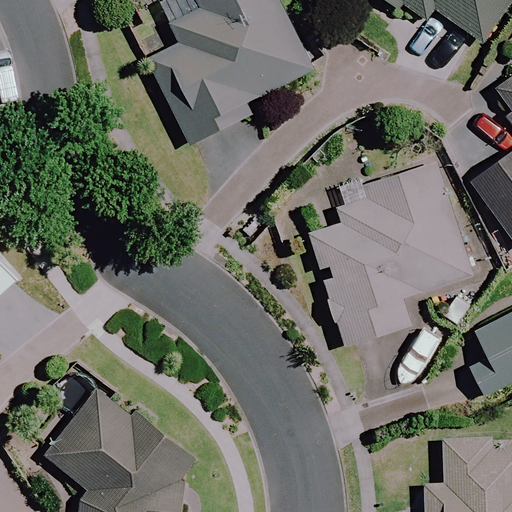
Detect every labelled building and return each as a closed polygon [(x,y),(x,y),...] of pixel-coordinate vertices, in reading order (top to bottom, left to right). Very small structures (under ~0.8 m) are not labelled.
[(285,30),(270,0),(187,0),(162,13),(179,45),(144,63),(189,150),(250,119),(244,107),(317,69),(294,25),(285,30)] [(511,0),(378,0),(421,30),(433,13),(479,46),(511,0)] [(511,78),(492,90),(511,126),(511,157),(473,179),(511,249),(511,78)] [(472,276),(433,164),(366,187),(371,202),(302,226),(345,350),(409,327),(400,302),(472,276)] [(0,257),(0,296),(20,279),(0,257)] [(511,314),(477,338),(510,386),(511,384),(511,314)] [(127,414),(74,384),(37,459),(79,489),(76,511),(182,511),(186,475),(138,399),(127,414)] [(511,511),(511,450),(443,451),(444,489),(424,489),(424,511),(511,511)]
